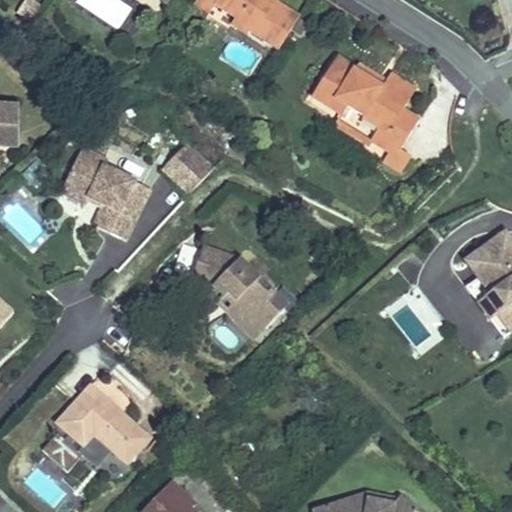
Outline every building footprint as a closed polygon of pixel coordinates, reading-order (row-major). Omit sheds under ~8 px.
[(279,50),(300,18),(272,0),(270,0),(267,5),(259,0),(197,0),(195,4),(210,13),(215,5),(236,18),(232,24),(248,35),(250,32),(279,50)] [(28,1),(27,4),(20,14),(33,22),(41,9),(28,1)] [(391,75),(388,78),(387,81),(382,89),(355,71),(336,60),(312,98),(342,116),(348,107),(364,118),(362,120),(378,130),(370,142),(389,154),(390,154),(400,151),(419,121),(403,111),(416,91),(391,75)] [(359,64),(355,71),(382,89),(387,81),(359,64)] [(0,142),(15,142),(15,111),(0,110),(0,142)] [(214,169),(199,153),(188,142),(162,171),(189,196),(214,169)] [(126,242),(149,192),(104,171),(108,162),(83,150),(66,186),(91,197),(106,204),(101,214),(114,220),(107,233),(126,242)] [(400,151),(390,154),(389,154),(383,163),(400,173),(410,157),(400,151)] [(62,195),(87,206),(91,197),(66,186),(62,195)] [(95,228),(107,233),(114,220),(101,214),(95,228)] [(511,334),(511,333),(511,242),(505,233),(466,262),(478,279),(502,312),(497,316),(511,334)] [(239,261),(203,249),(192,280),(215,288),(225,298),(226,298),(229,294),(237,302),(233,305),(250,321),(253,317),(266,330),(284,311),(271,299),(275,295),(239,261)] [(503,339),(511,334),(497,316),(502,312),(478,279),(466,288),(503,339)] [(226,298),(225,298),(218,305),(256,341),(266,330),(253,317),(250,321),(233,305),(237,302),(229,294),(226,298)] [(0,325),(12,312),(0,300),(0,325)] [(127,465),(150,440),(91,387),(57,425),(65,432),(61,437),(58,434),(42,451),(67,473),(82,457),(97,470),(113,452),(127,465)] [(190,511),(194,507),(170,484),(142,511),(190,511)] [(367,494),(328,507),(329,511),(416,511),(400,497),(397,500),(394,504),(372,499),(367,494)] [(397,500),(367,494),(372,499),(394,504),(397,500)]
